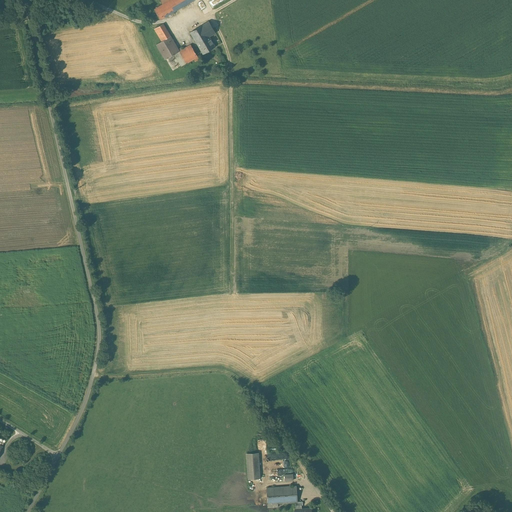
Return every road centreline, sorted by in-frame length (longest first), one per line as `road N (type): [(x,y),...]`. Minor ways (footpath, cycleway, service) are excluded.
road 1 (unclassified): [(26,511),(87,391),(99,330),(26,0)]
road 2 (track): [(211,12),(229,64),(234,288)]
road 3 (track): [(309,479),(226,371),(92,374)]
